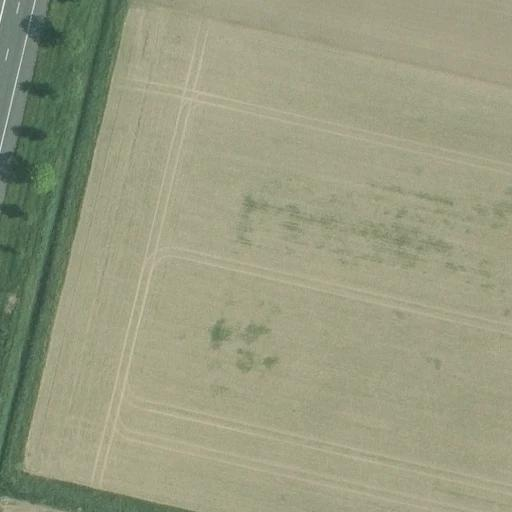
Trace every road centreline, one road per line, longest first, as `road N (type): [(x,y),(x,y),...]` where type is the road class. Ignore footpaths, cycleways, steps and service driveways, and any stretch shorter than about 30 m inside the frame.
road 1 (track): [(123,0),(12,476),(168,511)]
road 2 (track): [(63,0),(0,271)]
